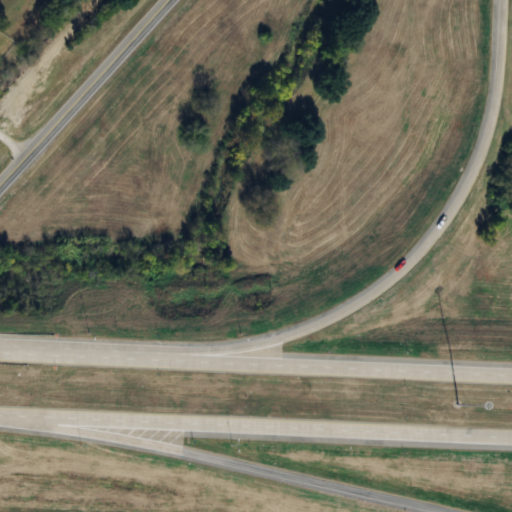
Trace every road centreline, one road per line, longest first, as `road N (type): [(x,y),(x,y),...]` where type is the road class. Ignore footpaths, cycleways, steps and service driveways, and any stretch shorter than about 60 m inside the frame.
road 1 (motorway): [(498,0),(497,85),(476,159),(455,203),(392,278),(285,335),(238,348),(117,356)]
road 2 (motorway): [(473,373),(0,349)]
road 3 (motorway): [(0,416),(470,435)]
road 4 (motorway): [(9,417),(446,511)]
road 5 (tertiary): [(0,185),(168,0)]
